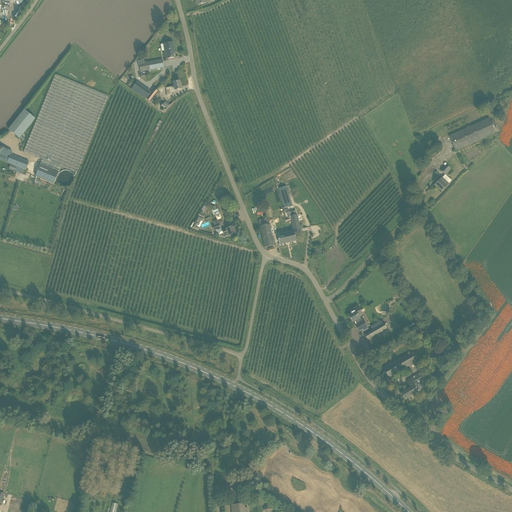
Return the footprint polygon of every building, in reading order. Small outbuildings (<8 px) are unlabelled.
[(174,50),(173,43),(163,44),(166,59),(174,57),(173,50),(174,50)] [(162,60),(139,64),(140,72),(164,68),(162,60)] [(55,75),(24,152),(42,159),(40,165),(59,173),(60,170),(61,167),(77,173),(108,96),(55,75)] [(175,91),(182,89),(180,82),(180,81),(173,82),(174,87),(171,87),(166,88),(167,96),(172,94),(172,91),(175,90),(175,91)] [(155,90),(147,100),(151,103),(159,93),(155,90)] [(34,115),(38,109),(35,107),(34,109),(32,107),(29,112),(34,115)] [(8,129),(10,131),(19,139),(35,119),(24,110),(8,129)] [(489,118),(449,136),(455,151),(495,133),(489,118)] [(7,163),(10,155),(12,151),(3,148),(3,147),(0,145),(0,160),(7,163)] [(431,155),(434,150),(429,146),(426,151),(431,155)] [(10,155),(7,163),(25,171),(29,163),(10,155)] [(54,185),(58,173),(40,165),(35,177),(54,185)] [(446,165),(445,166),(441,171),(445,175),(451,169),(446,165)] [(72,178),(72,177),(72,176),(72,175),(71,174),(71,172),(70,172),(68,171),(67,170),(65,170),(64,171),(62,171),(61,172),(60,173),(60,174),(59,175),(59,176),(59,177),(59,179),(59,180),(60,181),(61,182),(62,183),(63,184),(65,184),(66,184),(68,184),(69,183),(71,182),(71,181),(72,180),(72,178)] [(451,181),(447,177),(445,175),(442,178),(435,185),(441,191),(448,184),(451,181)] [(292,206),(286,187),(279,189),(284,208),(292,206)] [(279,245),(296,241),(294,233),(301,231),(297,215),(290,217),(293,231),(285,233),(285,235),(278,237),(279,244),(278,244),(279,245)] [(198,231),(200,227),(202,221),(203,221),(204,218),(198,216),(195,222),(192,228),(198,231)] [(274,245),(269,225),(260,227),(265,248),(275,246),(275,245),(274,245)] [(229,236),(236,233),(233,226),(226,229),(222,231),(220,228),(217,229),(216,230),(219,236),(225,238),(229,236)] [(358,316),(362,314),(358,306),(354,308),(355,311),(351,313),(352,314),(348,316),(352,322),(354,321),(355,322),(354,322),(356,324),(357,325),(355,326),(359,332),(362,330),(363,332),(368,329),(363,321),(362,322),(358,316)] [(381,321),(375,325),(377,328),(370,332),(373,336),(387,328),(384,324),(382,324),(381,321)] [(454,339),(449,342),(454,351),(460,348),(454,339)] [(384,369),(388,377),(416,362),(412,353),(401,359),(384,369)] [(421,380),(420,378),(423,377),(420,373),(406,382),(410,387),(402,392),(400,393),(405,400),(418,392),(412,383),(416,381),(416,382),(417,382),(418,383),(419,383),(420,382),(421,381),(421,380)] [(112,502),(109,511),(116,511),(118,504),(112,502)]
